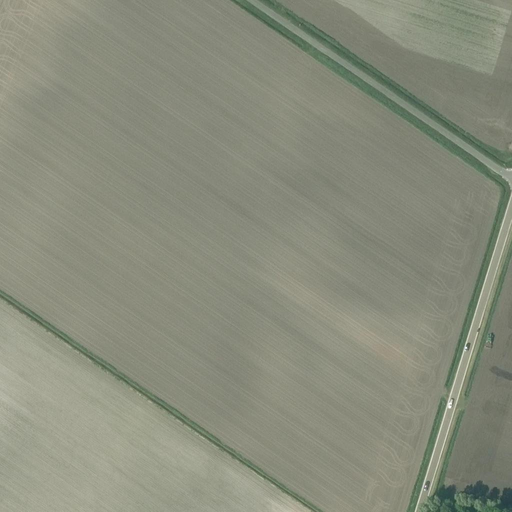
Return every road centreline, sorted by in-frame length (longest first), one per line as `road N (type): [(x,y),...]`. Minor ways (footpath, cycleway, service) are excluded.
road 1 (unclassified): [(423,511),(511,203)]
road 2 (unclassified): [(511,180),(251,0)]
